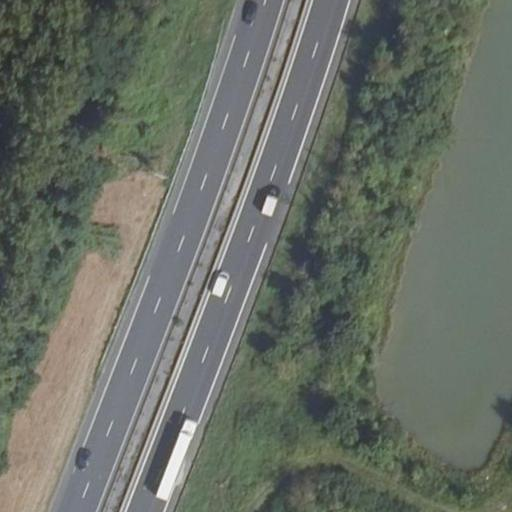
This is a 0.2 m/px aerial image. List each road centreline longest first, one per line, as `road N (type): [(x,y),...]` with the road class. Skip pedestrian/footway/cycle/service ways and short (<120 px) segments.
road 1 (trunk): [(260,0),(68,511)]
road 2 (trunk): [(138,511),(328,0)]
road 3 (track): [(247,511),(279,478),(329,465),(442,511)]
